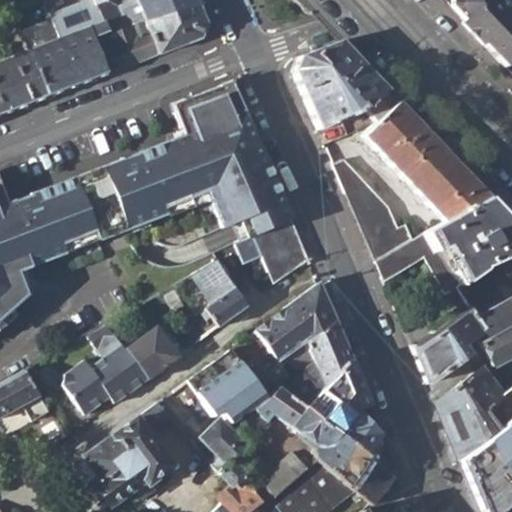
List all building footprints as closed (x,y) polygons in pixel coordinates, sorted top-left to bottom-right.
[(83,0),(90,17),(100,14),(93,0),(83,0)] [(103,21),(108,34),(129,24),(141,18),(196,5),(194,0),(127,0),(121,3),(122,5),(118,7),(105,1),(108,0),(93,0),(100,14),(103,21)] [(511,0),(443,0),(439,4),(500,69),(511,57),(511,0)] [(147,30),(156,54),(200,38),(204,23),(196,5),(141,18),(144,25),(147,30)] [(108,34),(103,21),(26,51),(44,97),(103,75),(92,41),(108,34)] [(156,54),(147,30),(140,33),(135,35),(129,24),(108,34),(92,41),(103,75),(156,54)] [(147,30),(144,25),(137,28),(140,33),(147,30)] [(377,121),(396,103),(339,42),(295,57),(291,72),(316,130),(365,108),(377,121)] [(12,57),(30,103),(38,100),(44,97),(26,51),(19,54),(12,57)] [(0,114),(30,103),(12,57),(0,61),(0,114)] [(511,81),(511,57),(500,69),(511,81)] [(234,221),(281,201),(229,81),(170,104),(181,135),(4,204),(0,192),(0,315),(23,295),(20,288),(196,220),(203,235),(234,221)] [(361,136),(443,223),(486,198),(396,103),(377,121),(361,136)] [(331,165),(372,263),(412,240),(404,223),(396,227),(387,206),(341,160),(331,165)] [(443,223),(423,234),(433,251),(423,258),(444,293),(456,286),(478,269),(480,271),(511,256),(511,255),(511,225),(486,198),(443,223)] [(281,201),(234,221),(242,239),(250,235),(288,218),(281,201)] [(258,254),(266,272),(304,255),(288,218),(250,235),(258,254)] [(420,253),(423,258),(433,251),(423,234),(412,240),(372,263),(379,279),(420,253)] [(258,254),(250,235),(242,239),(234,243),(242,261),(258,254)] [(304,255),(266,272),(272,286),(307,262),(304,255)] [(456,286),(463,298),(488,280),(486,277),(511,265),(511,258),(511,256),(480,271),(478,269),(456,286)] [(201,311),(214,329),(245,307),(215,261),(190,276),(208,305),(201,311)] [(254,330),(275,361),(276,361),(284,356),(332,322),(316,283),(281,307),(282,310),(254,330)] [(160,293),(170,311),(179,306),(168,288),(160,293)] [(483,338),(484,340),(511,325),(511,297),(474,319),(481,331),(480,332),(483,338)] [(423,384),(424,386),(466,355),(460,346),(480,332),(481,331),(474,319),(468,308),(409,352),(423,384)] [(332,322),(284,356),(296,371),(311,359),(314,362),(305,370),(284,394),(301,409),(348,359),(332,322)] [(81,418),(107,400),(110,405),(145,380),(125,352),(105,324),(83,336),(102,360),(88,371),(81,363),(61,378),(59,389),(81,418)] [(478,341),(492,367),(511,356),(511,325),(484,340),(483,338),(478,341)] [(125,352),(145,380),(181,353),(162,326),(125,352)] [(181,383),(190,396),(239,362),(230,348),(181,383)] [(284,371),(276,361),(275,361),(259,373),(273,385),(284,371)] [(432,404),(455,461),(499,429),(485,410),(503,397),(481,370),(432,404)] [(23,371),(0,383),(0,417),(19,406),(30,424),(47,414),(23,371)] [(276,387),(260,406),(269,413),(312,445),(309,450),(309,455),(318,461),(349,486),(366,460),(363,458),(334,435),(301,409),(284,394),(276,387)] [(214,399),(221,410),(232,400),(225,390),(214,399)] [(511,390),(503,397),(485,410),(499,429),(455,461),(476,511),(496,511),(511,498),(511,390)] [(260,406),(252,414),(263,421),(269,413),(260,406)] [(380,434),(353,412),(334,435),(363,458),(380,434)] [(140,413),(134,418),(145,434),(151,429),(140,413)] [(240,434),(248,442),(251,440),(253,441),(267,426),(263,421),(252,414),(237,429),(240,434)] [(169,467),(145,434),(134,418),(80,457),(97,482),(93,486),(109,507),(143,481),(146,484),(169,467)] [(209,464),(231,488),(239,480),(225,465),(248,442),(240,434),(235,438),(219,421),(201,438),(218,455),(209,464)] [(225,465),(239,480),(244,476),(239,469),(259,448),(253,441),(251,440),(248,442),(225,465)] [(265,500),(305,471),(290,454),(261,478),(253,469),(244,476),(239,480),(258,506),(265,500)] [(355,491),(372,504),(394,480),(367,458),(366,460),(349,486),(355,491)] [(265,500),(276,511),(328,511),(355,491),(349,486),(318,461),(305,471),(265,500)] [(218,500),(229,511),(248,511),(252,510),(258,506),(239,480),(231,488),(218,500)]
